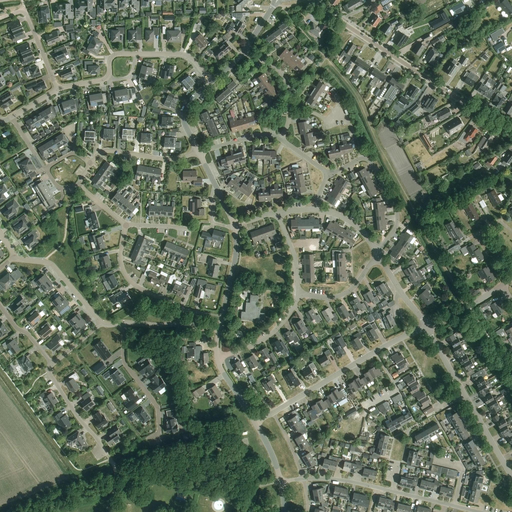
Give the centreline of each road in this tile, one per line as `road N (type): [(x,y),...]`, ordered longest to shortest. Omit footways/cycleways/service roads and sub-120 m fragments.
road 1 (tertiary): [(511,134),(307,0)]
road 2 (residential): [(475,511),(347,481),(302,479)]
road 3 (unclassified): [(505,466),(425,327)]
road 4 (unclassified): [(272,413),(407,335)]
road 5 (residential): [(124,322),(125,365),(157,408),(158,437),(150,442)]
road 6 (residential): [(180,324),(179,306),(123,273),(125,225)]
road 7 (track): [(1,511),(116,465)]
